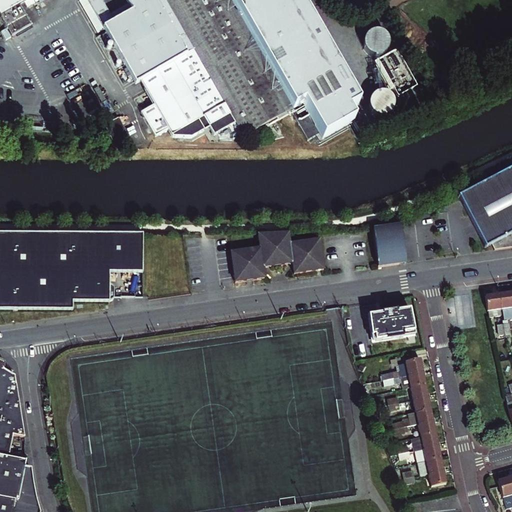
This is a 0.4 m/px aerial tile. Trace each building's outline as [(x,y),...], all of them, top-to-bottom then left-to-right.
[(0,0),(0,29),(7,41),(26,30),(14,9),(19,6),(22,11),(34,5),(31,0),(0,0)] [(123,0),(129,12),(112,22),(98,0),(87,0),(113,47),(107,51),(117,68),(123,65),(133,83),(137,81),(144,94),(138,97),(144,108),(138,112),(150,136),(163,130),(168,139),(187,139),(206,129),(210,136),(215,138),(215,144),(225,145),(231,140),(232,144),(237,142),(237,137),(241,139),(298,107),(301,110),(291,116),(304,142),(315,136),(318,143),(349,126),(343,116),(353,109),(293,0),(123,0)] [(384,88),(381,85),(377,83),(372,82),(368,83),(364,85),(361,89),(359,93),(359,98),(361,102),(364,106),(368,108),(372,109),(376,108),(380,107),(383,104),(385,100),(386,96),(386,91),(384,88)] [(489,245),(492,251),(511,248),(511,172),(458,201),(483,248),(489,245)] [(405,264),(400,225),(395,226),(401,264),(405,264)] [(395,226),(371,231),(377,268),(401,264),(395,226)] [(0,312),(73,314),(73,304),(109,304),(109,302),(111,302),(112,301),(113,300),(113,286),(112,284),(111,283),(109,282),(109,275),(142,275),(143,235),(0,232),(0,312)] [(292,265),(293,275),(323,271),(318,241),(289,246),(287,236),(258,236),(259,250),(230,254),(234,283),(264,279),(262,269),(292,265)] [(511,304),(511,294),(498,296),(500,311),(511,309),(511,304)] [(500,311),(498,296),(486,298),(488,316),(489,319),(501,318),(500,311)] [(414,337),(408,310),(367,318),(371,346),(414,337)] [(400,373),(401,378),(422,374),(420,360),(405,363),(405,365),(398,367),(400,373)] [(0,452),(9,454),(12,436),(24,438),(15,377),(2,369),(4,364),(0,362),(0,452)] [(402,390),(410,388),(424,386),(422,374),(401,378),(393,379),(383,381),(384,386),(401,383),(402,390)] [(372,384),(363,385),(368,397),(375,396),(372,384)] [(410,388),(412,401),(427,398),(424,386),(410,388)] [(429,410),(427,398),(412,401),(415,413),(429,410)] [(417,426),(432,423),(429,410),(415,413),(417,426)] [(413,439),(434,435),(432,423),(417,426),(411,427),(413,439)] [(417,451),(437,447),(434,435),(413,439),(416,452),(417,451)] [(439,460),(437,447),(417,451),(420,464),(439,460)] [(39,511),(36,500),(32,485),(30,470),(24,469),(26,458),(9,454),(0,452),(0,511),(39,511)] [(442,472),(439,460),(420,464),(417,464),(419,476),(427,475),(442,472)] [(444,485),(442,472),(427,475),(430,487),(444,485)] [(511,478),(503,481),(510,507),(511,506),(511,478)]
